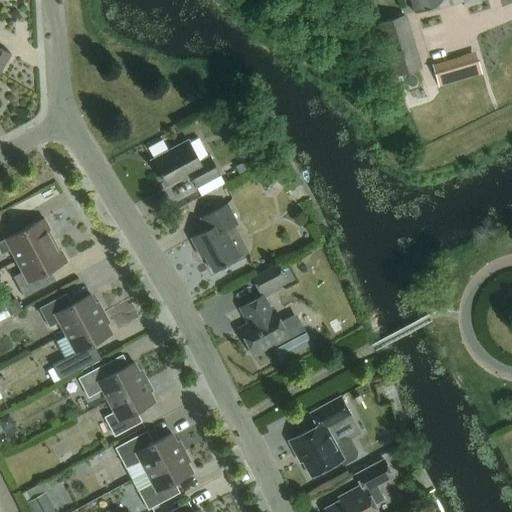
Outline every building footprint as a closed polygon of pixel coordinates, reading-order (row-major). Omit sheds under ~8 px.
[(410,0),(414,12),(454,0),(410,0)] [(421,68),(404,13),(378,21),(395,76),(421,68)] [(0,46),(0,71),(11,52),(0,46)] [(189,172),(197,186),(220,174),(210,155),(200,160),(188,139),(151,159),(160,175),(161,174),(167,184),(189,172)] [(236,258),(231,249),(222,231),(238,222),(227,203),(201,217),(207,229),(191,237),(197,249),(201,247),(213,270),(236,258)] [(17,259),(53,240),(48,230),(50,229),(44,217),(0,241),(0,250),(2,253),(11,248),(17,259)] [(53,240),(17,259),(23,271),(14,276),(25,296),(52,282),(46,271),(67,260),(61,249),(58,250),(53,240)] [(262,292),(286,278),(277,262),(253,276),(262,292)] [(66,331),(104,311),(98,301),(95,302),(91,293),(72,303),(67,294),(41,308),(51,326),(60,321),(66,331)] [(240,328),(253,354),(273,343),(281,358),(310,342),(295,315),(282,323),(275,309),(271,311),(263,295),(241,306),(249,323),(240,328)] [(94,342),(112,332),(107,323),(109,322),(104,311),(66,331),(77,351),(54,363),(62,378),(102,357),(94,342)] [(109,400),(147,379),(141,369),(139,370),(134,361),(128,364),(123,354),(78,377),(89,396),(103,389),(109,400)] [(150,391),(152,390),(147,379),(109,400),(114,410),(105,416),(115,435),(142,421),(136,410),(155,400),(150,391)] [(340,395),(310,412),(317,424),(289,440),(295,451),(297,450),(311,475),(341,459),(343,463),(355,457),(356,451),(350,439),(344,437),(335,442),(327,427),(351,414),(340,395)] [(146,471),(185,450),(179,440),(176,441),(172,432),(153,442),(147,430),(116,447),(126,467),(140,460),(146,471)] [(174,481),(193,471),(188,462),(190,461),(185,450),(146,471),(152,482),(138,489),(148,508),(180,492),(174,481)] [(326,507),(328,511),(378,511),(374,504),(385,499),(377,484),(393,476),(384,458),(356,473),(361,484),(345,493),(347,496),(326,507)] [(32,511),(56,511),(45,491),(26,501),(32,511)]
